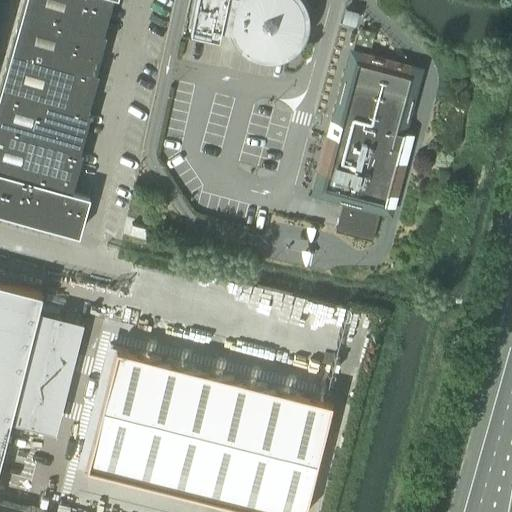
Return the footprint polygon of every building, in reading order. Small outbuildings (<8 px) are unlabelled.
[(23,0),(0,84),(0,211),(77,233),(85,207),(88,194),(70,189),(81,150),(78,149),(89,111),(86,110),(97,72),(94,71),(105,32),(102,31),(110,0),(23,0)] [(194,0),(188,29),(217,35),(218,27),(230,30),(240,46),(260,50),(261,51),(264,51),(267,50),(269,50),(273,49),(276,48),(281,46),(285,43),(288,40),(291,36),(293,32),(295,27),(296,23),(296,20),(296,17),(296,13),(295,9),(294,6),(293,3),(292,1),(291,0),(194,0)] [(332,135),(318,190),(343,196),(334,231),(371,240),(380,206),(383,207),(384,204),(387,205),(390,194),(387,193),(396,160),(398,161),(406,133),(398,131),(408,94),(414,72),(353,56),(347,77),(336,122),(331,121),(328,134),(332,135)] [(145,227),(131,223),(129,233),(143,236),(145,227)] [(0,448),(15,388),(36,394),(42,369),(41,368),(47,345),(27,340),(40,290),(0,280),(0,448)] [(324,397),(107,343),(79,455),(297,509),(324,397)]
